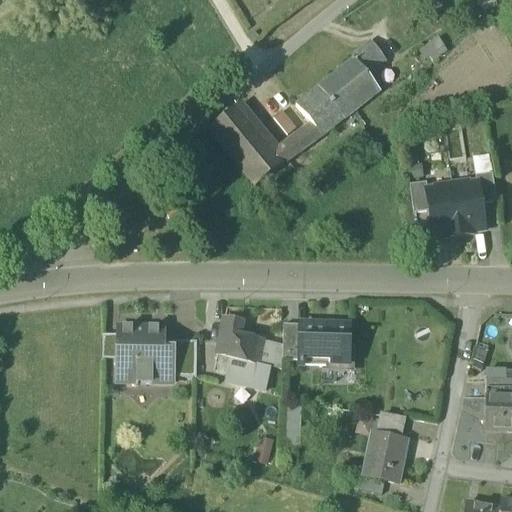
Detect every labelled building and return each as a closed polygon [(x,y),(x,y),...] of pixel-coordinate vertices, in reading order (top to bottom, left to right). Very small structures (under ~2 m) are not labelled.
[(447,55),(437,39),(422,49),(432,64),(447,55)] [(329,79),(341,95),(365,76),(384,61),(368,42),(348,58),(351,62),(329,79)] [(309,124),(319,137),(377,91),(365,76),(341,95),(329,79),(294,107),(309,124)] [(209,133),(254,189),(281,168),(270,155),(236,111),(209,133)] [(272,120),(286,137),(295,130),(281,113),(272,120)] [(309,124),(302,130),(312,142),(319,137),(309,124)] [(281,168),(312,142),(302,130),(270,155),(281,168)] [(474,178),(491,176),(488,158),(471,160),(474,178)] [(406,169),(408,183),(423,181),(421,167),(406,169)] [(476,186),(479,207),(495,204),(491,176),(474,178),(475,186),(476,186)] [(467,185),(450,187),(458,239),(472,237),(472,234),(483,232),(479,207),(476,186),(475,186),(467,187),(467,185)] [(408,188),(412,216),(428,214),(425,194),(426,193),(425,186),(408,188)] [(443,241),(458,239),(450,187),(433,190),(434,192),(426,193),(425,194),(428,214),(431,239),(442,238),(443,241)] [(163,212),(168,222),(177,217),(171,207),(163,212)] [(256,366),(261,343),(237,338),(240,324),(223,320),(212,374),(225,377),(224,383),(265,392),(270,369),(256,366)] [(299,330),(300,330),(300,327),(282,326),(282,347),(282,362),(298,363),(299,330)] [(347,368),(347,328),(332,328),(332,331),(300,330),(299,330),(298,363),(298,367),(347,368)] [(116,386),(171,386),(171,380),(172,351),(170,351),(162,351),(163,330),(117,329),(117,337),(116,362),(116,386)] [(101,362),(116,362),(117,337),(102,337),(101,362)] [(171,380),(195,380),(196,344),(170,343),(170,351),(172,351),(171,380)] [(270,369),(275,346),(261,343),(256,366),(270,369)] [(275,346),(270,369),(281,371),(282,362),(282,347),(275,346)] [(470,371),(483,374),(488,351),(475,348),(470,371)] [(484,371),(484,384),(505,384),(506,372),(484,371)] [(484,384),(484,400),(511,400),(511,384),(505,384),(484,384)] [(511,400),(484,400),(483,433),(511,433),(511,400)] [(285,408),(285,451),(299,451),(300,408),(285,408)] [(257,421),(269,423),(271,415),(258,413),(257,421)] [(374,434),(375,419),(357,417),(356,432),(374,434)] [(377,433),(401,438),(405,421),(380,417),(377,433)] [(388,485),(398,487),(407,444),(370,436),(366,455),(372,456),(367,481),(388,485)] [(258,439),(252,463),(266,467),(272,443),(258,439)] [(363,499),(385,506),(388,485),(367,481),(363,499)]
